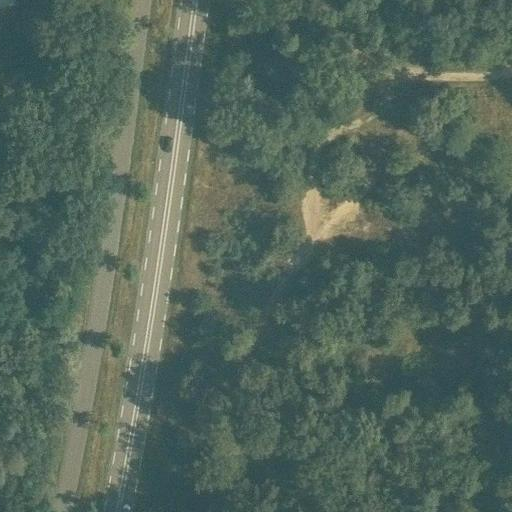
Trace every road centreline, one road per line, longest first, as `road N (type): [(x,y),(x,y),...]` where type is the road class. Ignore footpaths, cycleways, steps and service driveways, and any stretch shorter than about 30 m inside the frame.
road 1 (primary): [(116,511),(161,281),(195,0)]
road 2 (unclassified): [(140,0),(62,511)]
